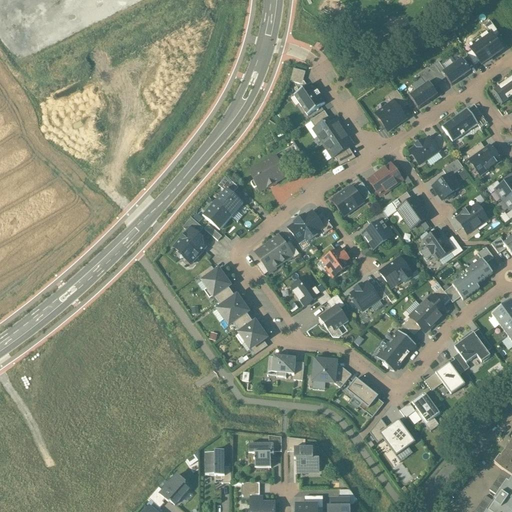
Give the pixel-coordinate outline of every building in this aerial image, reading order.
[(492,36),(493,39),(499,35),(491,23),(484,27),(488,32),(488,31),(492,36)] [(471,43),(475,48),(492,36),(488,31),(488,32),(471,43)] [(479,62),(481,66),(502,51),(493,39),(492,36),(475,48),(471,51),(471,52),(479,62)] [(474,66),(479,62),(471,52),(466,55),(474,66)] [(445,72),(442,74),(446,79),(451,87),(471,73),(462,60),(445,72)] [(438,63),(429,69),(439,84),(446,79),(442,74),(445,72),(438,63)] [(439,84),(429,69),(419,76),(425,86),(428,84),(432,89),(439,84)] [(305,73),(293,70),(290,82),(302,85),(305,73)] [(511,100),(511,80),(493,93),(503,107),(511,100)] [(316,92),(311,84),(296,95),(301,103),(299,104),(307,116),(325,105),(320,97),(320,96),(317,92),(316,92)] [(425,86),(409,98),(418,111),(438,97),(432,89),(428,84),(425,86)] [(407,107),(397,92),(388,98),(392,104),(393,103),(400,112),(407,107)] [(392,104),(375,116),(388,133),(406,120),(400,112),(393,103),(392,104)] [(467,110),(442,129),(452,144),(477,126),(478,126),(470,114),(467,110)] [(487,124),(477,110),(470,114),(478,126),(477,126),(480,130),(487,124)] [(324,112),(310,122),(315,129),(330,120),(324,112)] [(314,131),(323,145),(343,131),(333,117),(330,120),(315,129),(314,131)] [(343,131),(323,145),(332,159),(334,158),(348,148),(352,145),(343,131)] [(440,136),(431,142),(438,153),(447,147),(440,136)] [(428,139),(422,144),(422,143),(415,147),(416,148),(410,153),(420,166),(438,153),(431,142),(428,139)] [(480,144),(466,155),(471,162),(485,151),(480,144)] [(296,147),(275,158),(283,172),(288,169),(286,166),(301,157),(296,147)] [(348,148),(334,158),(340,166),(355,159),(353,156),(348,148)] [(471,162),(469,162),(480,177),(500,162),(497,158),(498,158),(493,151),(492,152),(490,148),(485,151),(471,162)] [(275,158),(249,172),(254,182),(251,183),(251,185),(253,189),(255,189),(257,188),(260,192),(268,187),(269,188),(277,184),(277,183),(286,177),(283,172),(275,158)] [(457,161),(442,171),(447,178),(450,175),(452,177),(463,169),(457,161)] [(391,165),(368,181),(380,198),(402,182),(391,165)] [(447,178),(433,188),(443,201),(444,200),(448,201),(453,197),(454,193),(460,189),(452,177),(450,175),(447,178)] [(511,179),(501,188),(496,191),(496,192),(510,211),(511,209),(511,179)] [(497,183),(487,190),(491,195),(496,192),(496,191),(501,188),(497,183)] [(354,190),(363,203),(372,197),(362,184),(354,190)] [(338,197),(332,202),(341,215),(348,210),(350,213),(364,204),(363,203),(354,190),(352,188),(346,192),(345,191),(338,197)] [(227,190),(216,205),(233,220),(245,205),(227,190)] [(407,194),(392,204),(398,212),(412,202),(407,194)] [(412,202),(398,212),(411,230),(425,221),(426,214),(416,199),(412,202)] [(222,233),(233,220),(216,205),(204,219),(222,233)] [(477,207),(470,211),(470,210),(462,215),(463,216),(457,220),(463,229),(467,235),(469,234),(487,221),(477,207)] [(381,212),(367,222),(371,229),(381,222),(383,225),(388,221),(381,212)] [(312,213),(305,218),(305,217),(294,224),(295,225),(288,230),(299,246),(306,241),(307,243),(318,235),(316,234),(321,231),(323,229),(316,219),(312,213)] [(332,229),(322,215),(316,219),(323,229),(321,231),(324,235),(332,229)] [(183,229),(187,233),(190,229),(198,236),(204,230),(191,219),(183,229)] [(371,229),(362,235),(368,245),(369,245),(374,252),(380,248),(379,247),(387,242),(383,236),(388,231),(383,225),(381,222),(371,229)] [(198,236),(190,229),(187,233),(182,239),(201,254),(206,248),(203,246),(202,240),(198,236)] [(463,229),(456,233),(462,242),(464,242),(468,242),(473,239),(469,234),(467,235),(463,229)] [(446,242),(439,232),(423,243),(427,249),(426,249),(432,257),(433,256),(437,262),(450,253),(453,251),(446,242)] [(285,246),(279,238),(267,246),(281,265),(288,260),(287,259),(291,256),(285,246)] [(463,253),(452,238),(446,242),(453,251),(450,253),(454,259),(463,253)] [(511,257),(511,238),(504,244),(503,245),(506,249),(511,257)] [(201,254),(182,239),(174,249),(179,254),(180,260),(183,259),(187,263),(193,256),(197,259),(201,254)] [(499,255),(506,249),(503,245),(504,244),(500,239),(491,246),(499,255)] [(290,242),(285,246),(291,256),(294,259),(299,255),(290,242)] [(281,265),(267,246),(255,254),(261,263),(268,272),(272,269),(273,270),(281,265)] [(331,246),(320,254),(324,261),(336,253),(331,246)] [(485,265),(493,259),(486,249),(477,255),(481,261),(482,260),(485,265)] [(324,261),(322,262),(327,269),(326,270),(333,279),(351,266),(348,261),(344,254),(343,255),(340,250),(336,253),(324,261)] [(400,259),(379,274),(391,290),(402,282),(404,285),(412,279),(410,277),(411,275),(400,259)] [(466,272),(468,275),(477,286),(493,275),(485,265),(482,260),(481,261),(466,272)] [(269,273),(268,272),(261,263),(257,267),(264,277),(269,273)] [(230,287),(219,271),(202,282),(207,289),(204,292),(210,300),(213,297),(214,298),(227,289),(230,287)] [(468,275),(452,287),(461,298),(463,302),(480,290),(477,286),(468,275)] [(315,290),(307,278),(296,286),(299,290),(294,294),(300,302),(301,301),(306,308),(316,300),(320,297),(315,290)] [(380,288),(376,283),(370,288),(379,301),(378,301),(380,303),(387,298),(380,288)] [(363,288),(362,286),(355,291),(356,293),(351,296),(354,300),(352,301),(361,313),(378,301),(379,301),(370,288),(367,284),(363,288)] [(395,300),(385,285),(380,288),(387,298),(390,303),(395,300)] [(331,301),(321,286),(315,290),(320,297),(316,300),(321,307),(327,303),(331,301)] [(452,304),(461,298),(452,287),(444,294),(450,302),(452,304)] [(214,298),(221,308),(234,299),(227,289),(214,298)] [(444,294),(441,289),(432,297),(443,308),(450,302),(444,294)] [(344,307),(337,296),(331,301),(327,303),(332,310),(337,306),(339,310),(344,307)] [(241,302),(237,297),(234,299),(221,308),(217,310),(229,327),(233,324),(245,315),(248,313),(245,308),(246,307),(242,302),(241,302)] [(443,308),(432,297),(421,308),(436,323),(438,321),(438,319),(440,317),(442,317),(447,312),(443,308)] [(511,297),(490,314),(499,326),(511,316),(511,297)] [(332,310),(319,319),(320,321),(318,322),(322,328),(324,327),(327,332),(331,329),(334,333),(348,323),(339,310),(337,306),(332,310)] [(421,308),(410,319),(421,330),(425,334),(429,329),(429,327),(431,325),(433,325),(436,323),(421,308)] [(252,325),(245,315),(233,324),(239,334),(252,325)] [(511,334),(511,316),(499,326),(508,338),(511,334)] [(421,330),(410,319),(401,327),(414,337),(421,330)] [(240,335),(236,338),(242,346),(245,343),(251,351),(267,339),(255,323),(252,325),(239,334),(240,335)] [(405,338),(398,333),(388,346),(405,360),(410,355),(410,354),(416,347),(414,345),(410,342),(411,341),(405,337),(405,338)] [(474,334),(454,349),(459,355),(466,365),(477,357),(481,363),(483,362),(484,363),(489,359),(488,358),(490,357),(487,353),(480,343),(474,334)] [(492,349),(485,339),(480,343),(487,353),(492,349)] [(405,360),(388,346),(377,360),(383,365),(382,366),(388,370),(392,373),(394,374),(400,366),(405,360)] [(466,365),(459,355),(453,359),(454,361),(463,373),(469,369),(466,365)] [(296,360),(273,357),(273,360),(269,359),(268,374),(277,375),(276,379),(286,380),(286,376),(294,377),(296,364),(296,360)] [(454,361),(449,364),(459,377),(463,373),(454,361)] [(336,364),(329,363),(315,362),(313,382),(334,384),(335,372),(335,371),(336,364)] [(304,365),(296,364),(294,377),(294,381),(302,382),(304,365)] [(449,364),(435,375),(443,385),(451,396),(465,386),(459,377),(449,364)] [(343,372),(335,371),(335,372),(334,384),(340,390),(351,376),(344,371),(343,372)] [(435,375),(428,380),(435,390),(443,385),(435,375)] [(378,398),(356,380),(346,392),(362,405),(368,410),(377,400),(378,398)] [(431,393),(435,390),(428,380),(424,383),(431,392),(431,393)] [(425,396),(436,410),(442,406),(431,393),(431,392),(425,396)] [(425,395),(412,404),(417,411),(427,424),(434,419),(440,415),(436,410),(425,396),(425,395)] [(368,410),(366,414),(372,419),(384,405),(377,400),(368,410)] [(404,409),(410,417),(415,413),(415,412),(409,404),(404,409)] [(368,410),(362,405),(359,408),(366,414),(368,410)] [(410,417),(404,409),(399,412),(406,420),(410,417)] [(427,424),(417,411),(415,412),(415,413),(427,428),(436,422),(434,419),(427,424)] [(381,420),(369,433),(377,445),(383,440),(379,435),(388,429),(381,420)] [(388,429),(379,435),(383,440),(396,458),(415,444),(399,421),(388,429)] [(268,437),(269,445),(274,445),(274,453),(281,453),(281,438),(268,437)] [(511,438),(511,439),(511,441),(501,458),(499,457),(494,464),(503,471),(511,477),(511,438)] [(305,441),(287,439),(287,453),(294,453),(294,449),(305,449),(305,441)] [(269,445),(249,445),(249,460),(254,460),(254,461),(255,461),(255,469),(271,469),(271,455),(274,455),(274,453),(274,445),(269,445)] [(305,449),(294,449),(294,453),(294,461),(296,461),(296,471),(302,471),(302,470),(309,470),(309,474),(319,474),(319,460),(313,460),(313,449),(305,449)] [(224,452),(215,452),(215,455),(205,455),(205,476),(215,476),(215,477),(221,477),(225,477),(224,468),(224,452)] [(231,484),(231,468),(224,468),(225,477),(221,477),(221,484),(231,484)] [(503,471),(489,491),(499,497),(511,478),(503,471)] [(163,492),(160,496),(165,500),(166,499),(170,502),(175,506),(189,490),(183,486),(185,484),(177,476),(163,492)] [(511,511),(511,482),(491,511),(511,511)] [(260,484),(242,484),(242,499),(251,499),(260,499),(260,484)] [(159,488),(149,499),(160,509),(164,504),(163,503),(165,500),(160,496),(163,492),(159,488)] [(358,503),(350,491),(339,491),(339,501),(349,501),(349,506),(352,506),(358,503)] [(486,496),(474,511),(488,511),(495,502),(486,496)] [(260,499),(251,499),(251,511),(274,511),(274,504),(261,504),(261,498),(260,499)] [(323,498),(305,498),(305,507),(317,507),(317,509),(323,509),(323,498)] [(339,501),(331,501),(331,509),(329,509),(328,511),(348,511),(349,506),(349,501),(339,501)] [(160,511),(161,511),(151,502),(148,506),(154,511),(160,511)]
